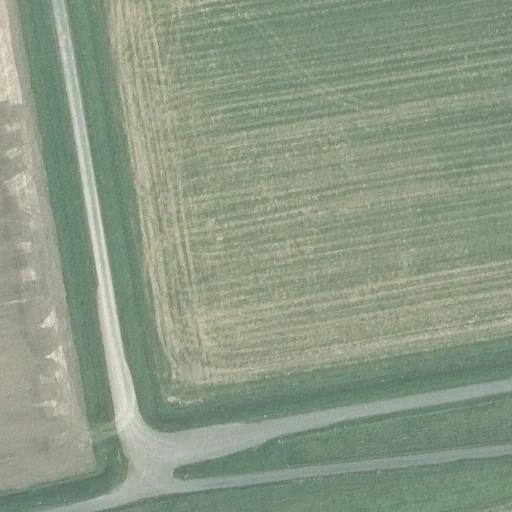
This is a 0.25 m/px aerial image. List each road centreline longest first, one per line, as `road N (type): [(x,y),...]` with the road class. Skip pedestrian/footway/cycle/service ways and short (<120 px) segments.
road 1 (unclassified): [(150,456),(135,440),(119,374),(60,0)]
road 2 (unclassified): [(150,456),(511,386)]
road 3 (unclassified): [(152,490),(511,450)]
